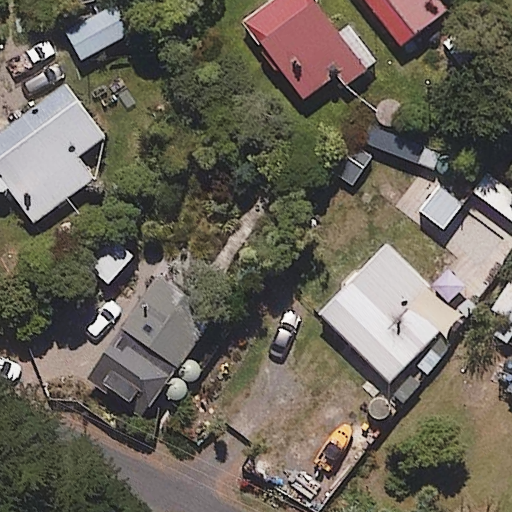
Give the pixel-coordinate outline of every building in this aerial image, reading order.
[(341,36),(313,0),(282,0),(249,26),(307,103),(340,77),(348,88),(377,66),(350,29),(341,36)] [(444,18),(430,0),(366,0),(405,48),(444,18)] [(140,34),(124,4),(70,33),(85,63),(140,34)] [(109,139),(69,86),(0,137),(0,197),(1,198),(12,190),(38,225),(96,181),(80,160),(109,139)] [(482,221),(443,190),(424,213),(463,245),(482,221)] [(432,290),(389,247),(322,315),(393,386),(445,334),(416,305),(432,290)] [(226,306),(168,266),(92,378),(150,418),(226,306)] [(511,281),(492,311),(506,320),(496,335),(511,345),(511,343),(511,281)]
